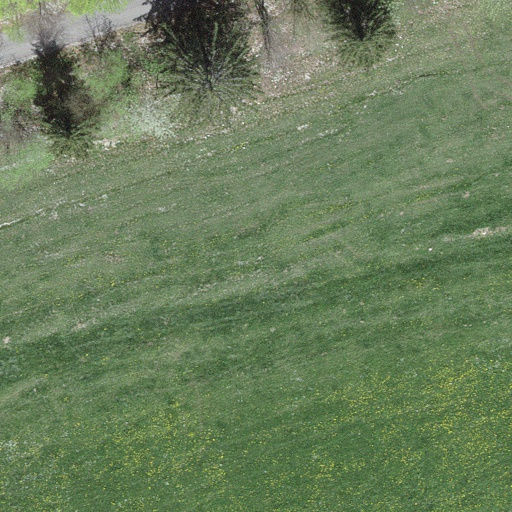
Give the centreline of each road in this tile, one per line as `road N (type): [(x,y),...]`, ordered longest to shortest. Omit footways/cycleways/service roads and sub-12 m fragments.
road 1 (track): [(0,368),(304,289),(511,259)]
road 2 (unclassified): [(0,41),(130,0)]
